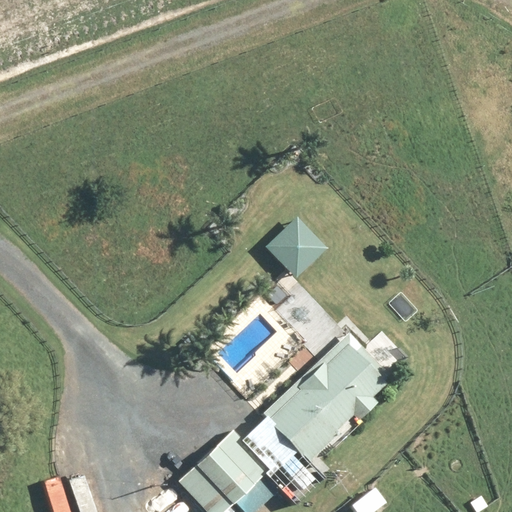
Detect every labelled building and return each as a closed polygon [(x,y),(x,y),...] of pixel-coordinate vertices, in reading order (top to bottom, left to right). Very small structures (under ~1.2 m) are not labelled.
[(297,215),(264,247),(296,279),(329,247),(297,215)] [(279,279),(263,294),(276,309),(293,294),(279,279)] [(420,286),(407,298),(425,317),(438,305),(420,286)] [(362,347),(351,334),(262,412),(268,419),(245,440),(237,431),(180,481),(191,494),(170,511),(184,511),(195,502),(204,511),(222,511),(234,502),(243,511),(253,511),(278,491),(295,510),(329,480),(314,463),(381,405),(374,397),(411,364),(381,330),(362,347)] [(155,454),(126,418),(116,427),(120,432),(98,449),(123,480),(155,454)] [(98,511),(87,475),(70,480),(79,511),(98,511)] [(71,511),(62,477),(45,482),(54,511),(71,511)]
